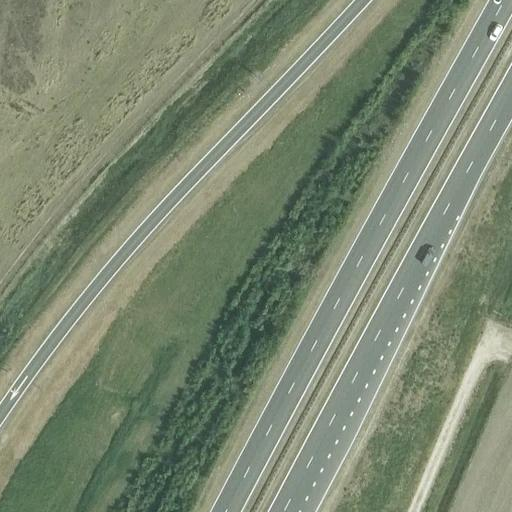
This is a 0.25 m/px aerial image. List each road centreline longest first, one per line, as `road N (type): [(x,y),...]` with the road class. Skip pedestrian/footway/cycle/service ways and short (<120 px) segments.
road 1 (trunk): [(506,0),(227,511)]
road 2 (trunk): [(362,0),(140,233),(65,322),(0,419)]
road 3 (trunk): [(285,511),(511,91)]
road 4 (track): [(414,511),(494,324)]
